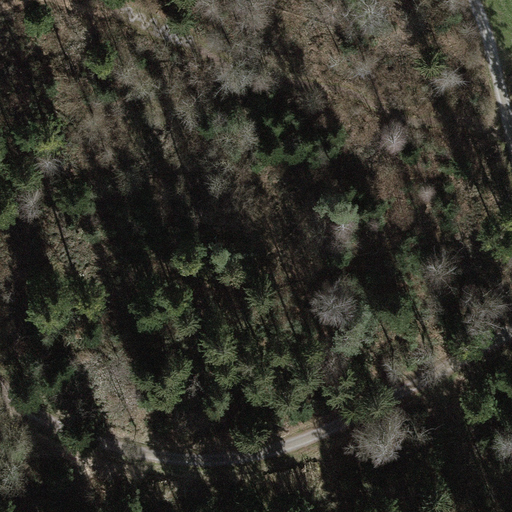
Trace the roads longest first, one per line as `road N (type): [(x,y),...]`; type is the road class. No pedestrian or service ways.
road 1 (track): [(0,394),(14,408),(136,462),(275,463),(511,337)]
road 2 (track): [(467,0),(511,152)]
